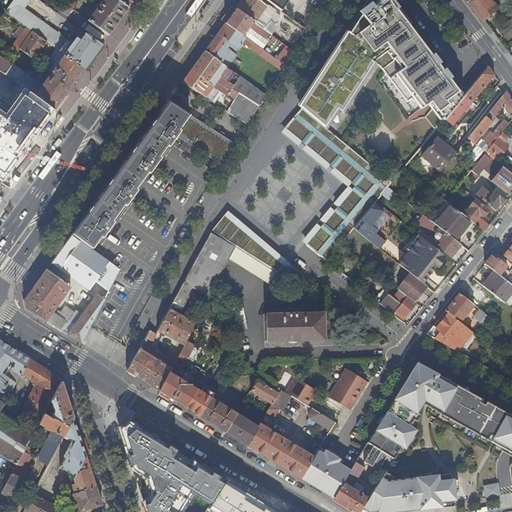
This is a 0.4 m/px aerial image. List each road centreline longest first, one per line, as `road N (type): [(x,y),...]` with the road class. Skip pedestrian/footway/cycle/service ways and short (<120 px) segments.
road 1 (residential): [(111,386),(348,0)]
road 2 (primary): [(0,289),(196,0)]
road 3 (primary): [(178,0),(0,247)]
road 4 (primary): [(314,511),(111,386)]
road 5 (residential): [(398,353),(511,212)]
road 6 (residential): [(96,376),(92,396),(129,511)]
